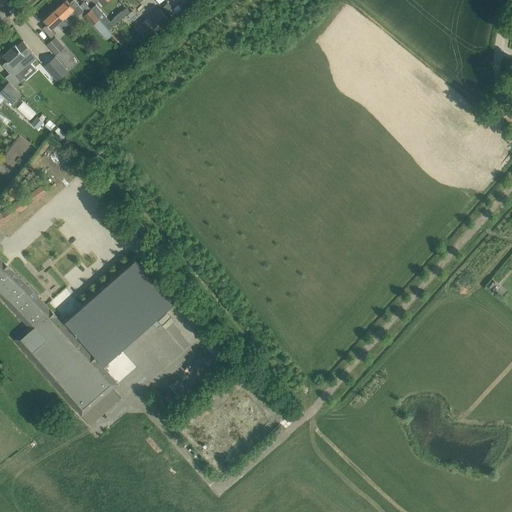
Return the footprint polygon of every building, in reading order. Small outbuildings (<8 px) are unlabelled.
[(66,0),(55,10),(68,25),(84,11),(78,4),(79,4),(75,0),(73,0),(69,3),(66,0)] [(91,9),(90,10),(101,22),(102,24),(109,30),(118,22),(114,18),(110,21),(107,17),(96,5),(91,9)] [(149,38),(169,19),(159,8),(139,26),(149,38)] [(62,30),(68,25),(55,10),(43,20),(47,24),(42,28),(46,33),(47,33),(51,38),(55,34),(52,29),(57,24),(62,30)] [(90,10),(84,15),(93,25),(97,29),(102,24),(101,22),(90,10)] [(65,47),(56,37),(48,44),(56,54),(61,50),(63,53),(66,50),(64,48),(65,47)] [(4,64),(2,65),(10,73),(5,77),(14,87),(21,81),(16,76),(37,57),(31,51),(31,50),(32,50),(23,41),(17,46),(16,45),(15,45),(3,56),(7,60),(4,64)] [(55,56),(44,65),(57,80),(67,70),(55,56)] [(13,103),(21,95),(8,83),(0,92),(13,103)] [(17,108),(31,120),(37,113),(24,101),(17,108)] [(38,127),(43,122),(38,117),(33,122),(38,127)] [(15,204),(0,214),(0,224),(20,211),(15,204)] [(0,296),(7,303),(29,327),(32,330),(18,342),(27,352),(26,352),(82,415),(90,424),(120,398),(112,389),(118,383),(101,364),(64,324),(27,284),(12,270),(0,258),(0,296)] [(65,324),(64,324),(101,364),(102,363),(103,365),(104,364),(118,352),(174,303),(149,274),(144,269),(135,259),(80,309),(65,321),(66,323),(65,324)] [(215,348),(185,377),(195,387),(225,359),(215,348)]
